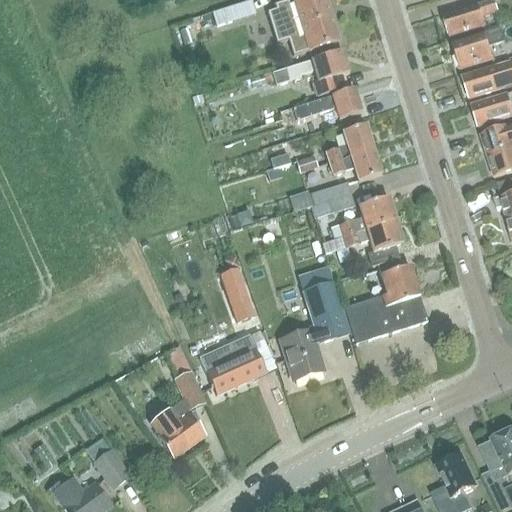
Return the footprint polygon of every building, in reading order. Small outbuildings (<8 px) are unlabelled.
[(275,12),(265,15),(275,45),(289,40),(295,58),(308,54),(311,62),(324,58),(322,49),(338,44),(323,0),(294,0),(273,7),(275,12)] [(494,3),(442,19),(449,40),(485,28),(482,19),(498,15),(494,3)] [(217,29),(233,24),(228,10),(213,14),(217,29)] [(254,34),(266,30),(261,16),(249,20),(254,34)] [(500,32),(451,47),(459,72),(492,62),(488,50),(504,45),(500,32)] [(341,54),(271,76),(275,88),(299,80),(299,78),(313,74),(317,85),(312,87),(316,99),(345,90),(341,78),(348,76),(341,54)] [(470,102),(511,88),(511,64),(463,79),(470,102)] [(263,78),(250,82),(253,91),(266,87),(263,78)] [(353,92),(291,112),(295,124),(334,112),(337,123),(360,116),(353,92)] [(511,95),(470,108),(477,131),(511,120),(511,112),(511,109),(511,108),(511,95)] [(202,97),(192,100),(194,107),(204,105),(202,97)] [(511,127),(481,138),(488,159),(511,150),(511,127)] [(324,156),(328,167),(372,153),(364,128),(341,136),(345,149),(324,156)] [(511,150),(488,159),(494,180),(511,174),(511,150)] [(372,153),(328,167),(331,179),(334,188),(345,185),(346,188),(380,178),(372,153)] [(299,176),(318,170),(314,159),(296,164),(299,176)] [(278,171),(266,175),(269,185),(281,181),(278,171)] [(501,200),(500,201),(511,241),(511,181),(497,186),(501,200)] [(326,205),(349,198),(346,188),(345,185),(334,188),(306,197),(310,210),(326,205)] [(352,209),(349,198),(326,205),(330,216),(352,209)] [(337,229),(341,240),(394,223),(387,201),(358,210),(362,223),(353,226),(352,224),(337,229)] [(250,214),(231,220),(234,232),(254,226),(250,214)] [(401,246),(394,223),(341,240),(345,251),(359,247),(358,246),(367,243),(371,255),(367,257),(371,269),(397,261),(393,249),(401,246)] [(337,229),(331,231),(334,242),(341,240),(337,229)] [(386,298),(344,311),(355,346),(426,324),(409,269),(380,278),(386,298)] [(255,318),(238,271),(219,277),(236,324),(255,318)] [(291,277),(274,284),(279,297),(296,291),(291,277)] [(310,285),(300,288),(302,295),(312,292),(310,285)] [(312,292),(302,295),(318,346),(349,337),(333,286),(312,292)] [(189,350),(221,337),(215,323),(184,336),(189,350)] [(310,335),(281,344),(293,383),(323,374),(310,335)] [(177,338),(163,343),(171,366),(186,361),(177,338)] [(249,339),(199,361),(206,376),(205,376),(211,388),(210,389),(211,392),(212,391),(216,399),(255,381),(266,376),(249,339)] [(158,441),(174,463),(204,441),(189,419),(189,413),(204,406),(191,376),(175,383),(184,404),(152,427),(161,439),(158,441)] [(492,446),(480,451),(491,474),(482,479),(498,511),(508,511),(511,510),(511,508),(499,482),(511,475),(511,431),(508,430),(502,433),(501,439),(491,444),(492,446)] [(102,442),(87,453),(96,466),(111,455),(102,442)] [(113,493),(129,481),(111,455),(96,466),(94,467),(113,493)] [(458,459),(457,457),(447,463),(447,465),(437,470),(447,490),(432,497),(438,511),(470,511),(471,511),(464,496),(477,490),(461,458),(458,459)] [(72,481),(51,494),(64,511),(103,511),(109,508),(95,485),(81,494),(72,481)]
